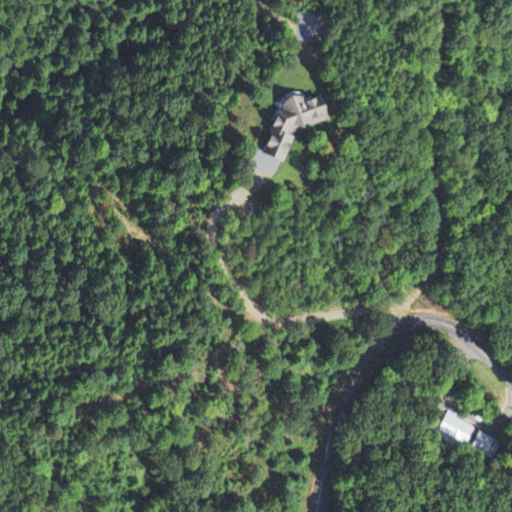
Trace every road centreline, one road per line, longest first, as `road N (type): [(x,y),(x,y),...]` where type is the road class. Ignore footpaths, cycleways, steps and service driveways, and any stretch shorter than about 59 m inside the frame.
road 1 (residential): [(511,391),(434,324),(388,329),(360,315),(287,325),(261,318),(232,284),(212,236)]
road 2 (residential): [(388,329),(353,385),(313,511)]
